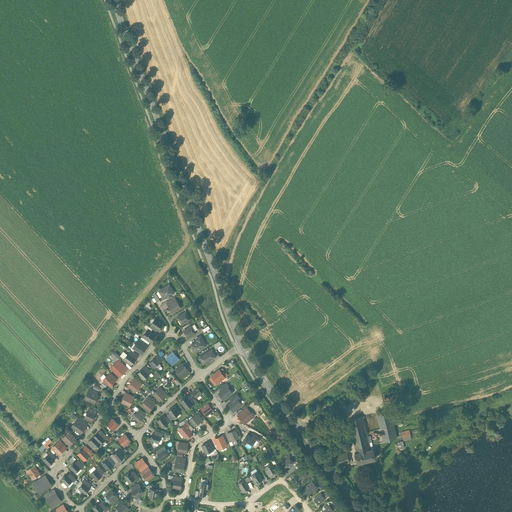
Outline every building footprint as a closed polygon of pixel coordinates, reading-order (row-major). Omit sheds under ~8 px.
[(169,285),(160,290),(162,293),(161,294),(162,296),(164,296),(164,295),(166,298),(169,296),(168,296),(174,293),(169,285)] [(168,305),(173,313),(181,308),(176,300),(168,305)] [(186,312),(177,317),(182,324),(190,319),(186,312)] [(162,323),(155,318),(151,324),(154,326),(158,329),(162,323)] [(191,326),(183,331),(188,338),(196,333),(191,326)] [(155,334),(148,329),(143,336),(150,341),(155,334)] [(143,340),(139,338),(133,348),(142,354),(147,346),(141,343),(143,340)] [(197,341),(191,345),(195,352),(206,345),(202,338),(197,341)] [(131,350),(124,359),(131,364),(136,358),(131,355),(134,352),(131,350)] [(212,350),(199,357),(203,364),(213,358),(211,354),(214,353),(212,350)] [(173,352),(166,358),(172,365),(175,362),(173,360),(177,357),(173,352)] [(160,361),(156,357),(150,362),(154,367),(160,361)] [(123,364),(119,360),(114,365),(116,366),(112,369),(120,376),(125,370),(121,366),(123,364)] [(184,366),(181,364),(177,368),(179,370),(178,371),(184,377),(186,375),(184,373),(188,370),(184,366)] [(149,374),(143,368),(138,373),(144,379),(149,374)] [(219,369),(215,373),(221,380),(227,375),(225,372),(223,374),(220,370),(219,369)] [(108,378),(105,381),(109,385),(113,382),(113,383),(115,381),(111,377),(113,375),(110,372),(106,376),(108,378)] [(215,373),(212,376),(215,380),(213,382),(215,385),(221,380),(215,373)] [(137,384),(132,380),(131,382),(132,382),(129,386),(136,391),(142,384),(139,381),(137,384)] [(222,391),(218,393),(224,399),(232,392),(227,386),(228,385),(226,382),(223,384),(224,385),(226,387),(222,391)] [(98,391),(90,387),(85,399),(95,403),(98,395),(97,394),(98,391)] [(165,396),(160,391),(162,389),(160,387),(156,391),(158,392),(155,395),(159,400),(162,397),(163,397),(165,396)] [(198,387),(192,391),(197,397),(202,393),(198,387)] [(232,401),(228,405),(234,411),(242,404),(237,399),(240,397),(237,394),(235,396),(236,398),(232,401)] [(129,397),(124,395),(123,397),(124,397),(122,401),(129,405),(134,397),(130,395),(129,397)] [(187,395),(180,400),(185,406),(194,399),(192,396),(190,398),(187,395)] [(151,400),(148,397),(142,404),(148,410),(151,406),(152,407),(154,405),(149,402),(151,400)] [(174,406),(168,411),(170,412),(173,417),(179,413),(174,406)] [(208,406),(204,408),(203,406),(201,408),(204,412),(205,411),(208,414),(213,410),(212,409),(211,409),(208,406)] [(92,408),(89,407),(88,410),(89,410),(86,418),(91,420),(95,413),(90,411),(92,408)] [(253,416),(246,407),(242,410),(244,413),(239,417),(245,423),(253,416)] [(390,409),(376,412),(383,439),(396,436),(390,409)] [(139,410),(135,414),(137,415),(134,418),(139,422),(143,418),(139,414),(141,412),(139,410)] [(197,413),(190,419),(194,424),(197,422),(198,423),(200,422),(197,418),(199,416),(197,413)] [(349,426),(364,422),(363,417),(365,417),(364,415),(362,416),(362,415),(348,419),(349,426)] [(163,416),(157,420),(162,427),(168,422),(165,417),(163,416)] [(86,426),(79,422),(81,419),(78,417),(74,422),(76,423),(73,427),(81,433),(86,426)] [(119,424),(113,418),(107,424),(113,430),(119,424)] [(356,451),(371,448),(364,422),(349,426),(356,451)] [(182,427),(179,429),(185,436),(186,435),(188,437),(191,434),(189,432),(191,431),(189,429),(185,424),(182,427)] [(69,431),(63,438),(70,445),(76,438),(69,431)] [(232,431),(229,433),(231,436),(228,437),(230,441),(238,437),(236,431),(232,432),(232,431)] [(102,436),(98,432),(96,434),(97,435),(95,437),(101,443),(107,437),(104,433),(104,434),(102,436)] [(154,433),(153,433),(150,440),(158,442),(161,436),(161,435),(159,435),(154,433)] [(125,434),(119,439),(124,445),(130,440),(125,434)] [(252,436),(247,434),(244,440),(252,445),(257,436),(253,434),(252,436)] [(222,435),(215,439),(219,449),(227,445),(222,435)] [(101,443),(95,437),(93,439),(92,438),(90,440),(93,444),(91,446),(94,449),(101,443)] [(46,445),(47,446),(51,440),(49,438),(46,441),(44,440),(38,448),(41,451),(46,445)] [(60,440),(53,447),(60,454),(61,453),(61,452),(64,449),(60,445),(62,443),(60,440)] [(188,446),(183,445),(183,442),(180,441),(178,451),(186,452),(186,448),(187,448),(188,446)] [(209,441),(202,445),(206,453),(213,450),(213,449),(209,441)] [(163,445),(161,447),(163,450),(158,453),(157,453),(162,459),(169,455),(165,449),(166,448),(163,445)] [(354,452),(356,458),(357,462),(375,457),(373,447),(371,448),(356,451),(354,452)] [(84,448),(78,454),(81,457),(82,456),(85,459),(92,452),(90,450),(88,452),(84,448)] [(114,454),(113,454),(115,456),(118,460),(119,460),(124,456),(119,449),(114,454)] [(348,450),(335,454),(339,464),(351,460),(348,450)] [(49,454),(43,459),(49,465),(54,460),(53,459),(49,454)] [(179,457),(176,457),(174,470),(183,471),(185,461),(179,461),(179,457)] [(108,459),(103,463),(108,469),(114,465),(113,464),(110,460),(108,458),(108,459)] [(142,458),(136,462),(141,470),(144,468),(142,466),(146,463),(142,458)] [(292,460),(289,458),(282,464),(286,469),(294,463),(292,460)] [(75,461),(70,466),(75,472),(80,467),(81,467),(80,466),(76,462),(75,461)] [(277,471),(271,463),(266,466),(270,473),(271,475),(274,473),(277,471)] [(35,465),(27,470),(33,479),(41,474),(35,465)] [(98,470),(97,468),(96,469),(91,473),(96,479),(102,475),(101,474),(98,470)] [(143,474),(147,479),(154,475),(150,469),(143,474)] [(131,472),(130,471),(124,475),(129,482),(135,478),(134,476),(131,472)] [(263,480),(257,471),(251,475),(257,483),(260,482),(263,480)] [(301,471),(295,477),(299,482),(306,477),(307,478),(309,476),(306,472),(304,474),(301,471)] [(68,475),(67,474),(62,479),(67,485),(72,480),(73,480),(71,478),(68,475)] [(45,475),(33,483),(35,485),(46,478),(45,475)] [(46,478),(35,485),(37,488),(40,486),(43,491),(51,485),(46,478)] [(249,488),(244,479),(238,483),(243,491),(244,492),(247,490),(249,488)] [(312,481),(305,488),(309,493),(313,489),(314,490),(317,488),(312,481)] [(86,484),(84,482),(83,482),(79,488),(85,493),(90,487),(89,486),(86,484)] [(210,484),(202,482),(200,494),(205,495),(206,488),(209,489),(210,484)] [(138,483),(135,485),(137,487),(133,490),(132,491),(136,497),(143,492),(139,486),(140,486),(138,483)] [(151,488),(150,488),(148,496),(155,498),(157,489),(151,488)] [(117,495),(112,489),(106,495),(111,500),(111,501),(112,499),(116,496),(117,495)] [(49,496),(48,497),(54,506),(61,500),(55,492),(49,496)] [(321,494),(314,499),(319,504),(325,499),(321,494)] [(122,500),(116,506),(119,508),(118,509),(119,509),(121,511),(123,510),(127,506),(127,505),(122,500)] [(99,503),(98,502),(93,507),(96,511),(99,511),(103,509),(104,509),(103,507),(99,503)]
